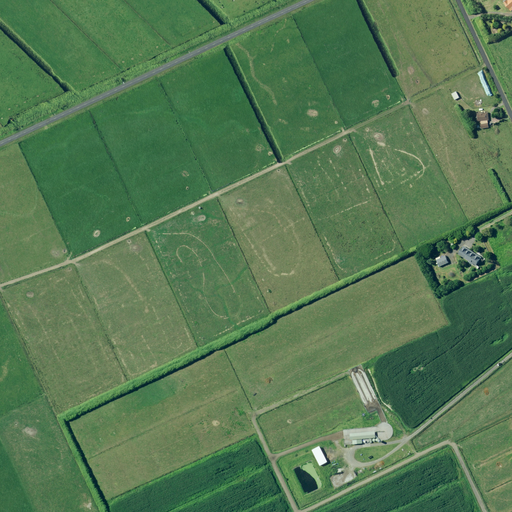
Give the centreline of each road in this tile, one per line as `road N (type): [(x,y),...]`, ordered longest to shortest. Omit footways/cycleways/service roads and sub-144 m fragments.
road 1 (unclassified): [(310,0),(0,144)]
road 2 (unclassified): [(458,0),(511,114)]
